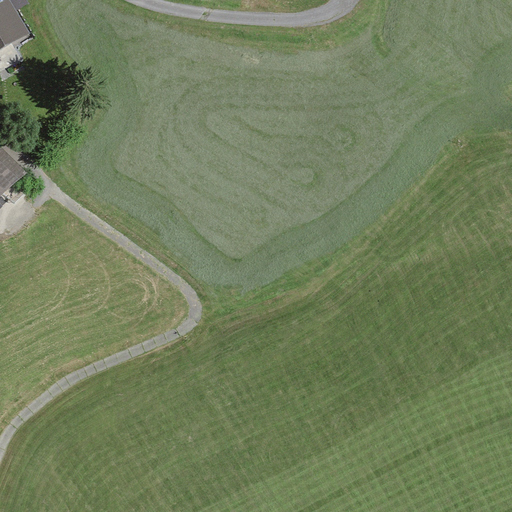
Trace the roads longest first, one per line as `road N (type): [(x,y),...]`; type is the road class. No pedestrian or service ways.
road 1 (track): [(196,318),(67,382),(11,428),(0,452)]
road 2 (track): [(24,164),(186,289),(196,318)]
road 3 (unclassified): [(143,0),(289,20),(315,19),(348,0)]
